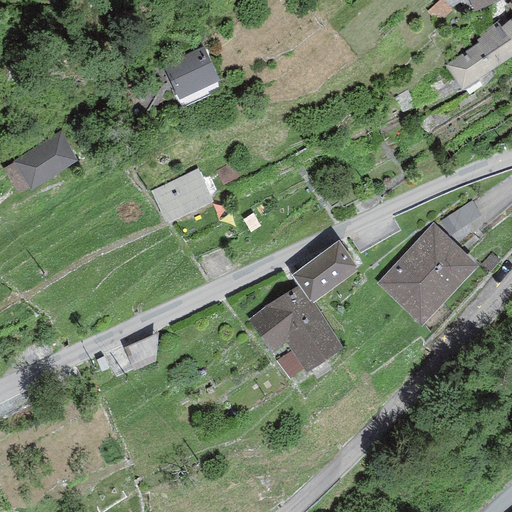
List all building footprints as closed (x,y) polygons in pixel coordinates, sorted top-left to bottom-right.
[(468,0),(474,12),(500,0),(468,0)] [(511,0),(508,4),(511,10),(511,18),(501,28),(511,41),(511,0)] [(444,65),(462,91),(511,56),(511,41),(501,28),(496,22),(478,35),(480,37),(476,40),(478,43),(444,65)] [(203,45),(163,64),(179,99),(219,80),(203,45)] [(12,162),(13,163),(29,187),(31,190),(78,161),(60,132),(12,162)] [(215,171),(222,186),(240,177),(232,162),(215,171)] [(18,193),(29,187),(13,163),(2,169),(18,193)] [(197,169),(151,191),(166,223),(213,202),(197,169)] [(471,201),(440,222),(449,236),(481,216),(471,201)] [(433,223),(376,284),(421,326),(478,265),(433,223)] [(316,257),(336,285),(357,271),(355,268),(356,267),(338,241),(316,257)] [(500,261),(492,253),(481,264),(490,272),(500,261)] [(336,285),(316,257),(291,275),(298,286),(309,301),(311,300),(312,303),(314,302),(336,285)] [(286,343),(324,319),(314,302),(312,303),(311,300),(309,301),(298,286),(264,307),(249,320),(272,353),(286,343)] [(324,319),(286,343),(291,352),(276,361),(287,378),(303,368),(306,373),(343,349),(324,319)] [(158,333),(123,348),(133,371),(154,362),(158,333)] [(51,338),(22,350),(27,362),(56,350),(51,338)]
